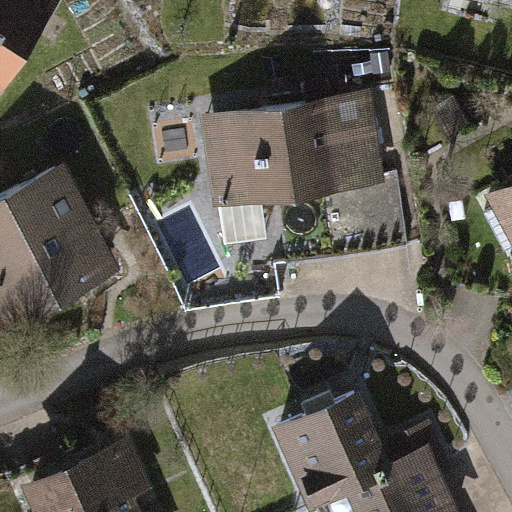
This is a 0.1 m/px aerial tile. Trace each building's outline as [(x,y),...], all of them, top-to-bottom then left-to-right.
[(0,0),(0,99),(5,102),(64,0),(0,0)] [(371,93),(210,109),(219,197),(279,191),(285,252),(403,240),(396,172),(379,174),(371,93)] [(0,322),(120,261),(67,158),(0,191),(0,322)] [(511,177),(487,191),(511,239),(511,177)] [(358,511),(465,511),(426,418),(380,438),(358,386),(277,420),(313,507),(350,492),(358,511)] [(129,423),(16,474),(32,511),(146,511),(137,491),(156,482),(129,423)]
